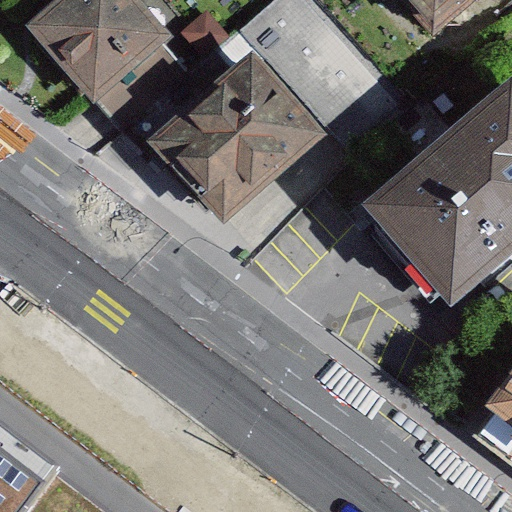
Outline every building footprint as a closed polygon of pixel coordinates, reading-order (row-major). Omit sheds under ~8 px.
[(185,43),(144,0),(82,0),(40,39),(109,113),(185,43)] [(489,0),(431,0),(458,29),(489,0)] [(327,143),(258,69),(182,139),(251,213),(327,143)] [(511,275),(511,98),(385,216),(473,311),(511,275)] [(75,511),(45,489),(0,455),(0,511),(75,511)]
